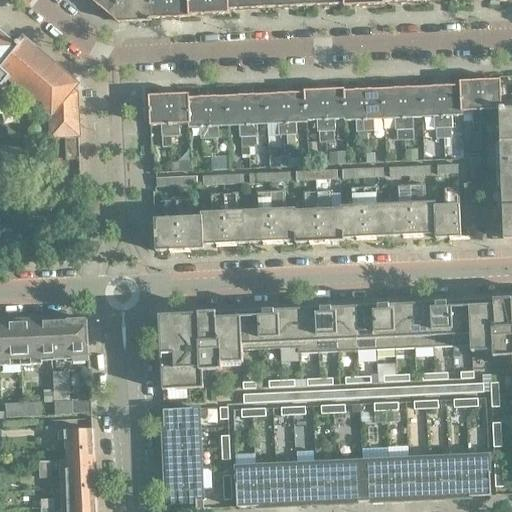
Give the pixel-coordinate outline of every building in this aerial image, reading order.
[(95,0),(94,2),(109,15),(120,0),(95,0)] [(120,0),(109,15),(118,23),(151,21),(151,19),(152,19),(151,0),(120,0)] [(151,0),(152,19),(159,19),(170,19),(169,0),(151,0)] [(169,0),(170,19),(180,18),(190,17),(190,15),(188,16),(187,0),(169,0)] [(187,0),(188,16),(190,15),(198,15),(198,16),(209,15),(207,0),(187,0)] [(207,0),(209,15),(219,15),(219,14),(228,14),(228,10),(227,0),(207,0)] [(227,0),(228,10),(237,9),(237,10),(247,10),(246,0),(227,0)] [(246,0),(247,10),(258,9),(258,8),(267,8),(266,0),(246,0)] [(266,0),(267,8),(276,7),(276,9),(286,8),(285,0),(266,0)] [(285,0),(286,8),(297,7),(297,6),(305,6),(305,0),(285,0)] [(0,92),(0,93),(3,95),(9,87),(6,84),(9,81),(26,95),(28,93),(51,113),(53,137),(65,137),(77,137),(78,137),(76,94),(72,90),(76,86),(21,38),(16,44),(0,30),(0,27),(0,92)] [(511,76),(499,77),(499,80),(501,80),(502,101),(502,108),(504,107),(505,108),(511,108),(511,76)] [(491,79),(480,80),(481,111),(499,111),(499,108),(502,108),(502,101),(501,80),(499,80),(491,80),(491,79)] [(460,82),(460,86),(461,112),(463,112),(472,112),(473,133),(481,133),(481,123),(483,123),(481,111),(480,80),(470,80),(470,81),(460,82)] [(452,85),(441,86),(443,128),(444,139),(451,138),(451,128),(452,128),(451,116),(463,115),(463,112),(461,112),(460,86),(452,86),(452,85)] [(431,87),(422,88),(423,117),(434,117),(434,128),(436,128),(436,139),(444,139),(443,128),(441,86),(431,86),(431,87)] [(413,87),(402,88),(404,130),(405,140),(413,140),(412,118),(423,117),(422,88),(413,88),(413,87)] [(392,89),(383,89),(384,119),(395,119),(395,130),(397,130),(397,141),(405,140),(404,130),(402,88),(392,88),(392,89)] [(315,91),(305,92),(305,93),(306,123),(307,123),(307,121),(317,120),(318,132),(319,132),(320,142),(327,142),(326,132),(324,89),(315,90),(315,91)] [(335,89),(324,89),(326,132),(327,142),(334,142),(334,131),(335,131),(335,120),(344,119),(345,121),(346,121),(344,89),(335,90),(335,89)] [(344,89),(346,121),(356,121),(356,132),(358,132),(358,142),(366,142),(365,132),(364,89),(353,90),(353,91),(344,91),(344,89)] [(374,89),(364,89),(365,132),(366,142),(373,142),(373,131),(374,131),(374,120),(384,119),(383,89),(374,90),(374,89)] [(296,92),(286,93),(288,135),(288,146),(295,146),(295,135),(297,135),(296,123),(306,123),(305,93),(296,93),(296,92)] [(288,135),(286,93),(275,93),(275,94),(266,95),(268,125),(268,136),(280,136),(288,135)] [(149,96),(150,126),(161,125),(162,137),(163,137),(163,147),(171,147),(171,137),(169,94),(159,95),(159,96),(149,96)] [(189,98),(190,98),(190,94),(180,95),(180,94),(169,94),(171,137),(180,136),(180,125),(189,124),(190,124),(189,98)] [(258,94),(247,95),(249,137),(249,147),(257,147),(256,137),(257,137),(257,125),(268,125),(266,95),(258,95),(258,94)] [(237,96),(227,97),(228,126),(239,126),(240,137),(242,137),(242,148),(249,147),(249,137),(247,95),(237,95),(237,96)] [(190,124),(189,124),(189,128),(201,128),(201,139),(202,139),(203,154),(203,157),(210,157),(210,154),(211,149),(210,139),(208,96),(198,97),(198,98),(190,98),(189,98),(190,124)] [(219,96),(208,96),(210,139),(211,149),(211,154),(218,154),(218,138),(219,138),(218,127),(228,126),(227,97),(219,97),(219,96)] [(499,108),(499,111),(500,142),(511,141),(511,108),(505,108),(504,107),(502,108),(499,108)] [(77,137),(65,137),(66,161),(68,161),(78,160),(77,137)] [(511,173),(511,141),(500,142),(495,142),(496,175),(511,173)] [(405,160),(415,160),(414,148),(404,148),(405,160)] [(345,165),(345,152),(329,153),(330,165),(345,165)] [(471,179),(478,179),(482,179),(480,154),(469,155),(471,179)] [(229,170),(228,156),(211,157),(212,171),(229,170)] [(289,167),(289,158),(289,157),(281,157),(281,167),(289,167)] [(69,186),(68,161),(66,161),(43,161),(44,187),(69,186)] [(436,174),(457,173),(456,164),(436,165),(436,174)] [(430,165),(409,166),(410,176),(430,175),(430,165)] [(409,166),(389,167),(390,177),(410,176),(409,166)] [(383,167),(363,168),(363,178),(384,177),(383,167)] [(363,168),(343,169),(343,179),(363,178),(363,168)] [(336,170),(316,171),(316,181),(337,180),(336,170)] [(316,171),(296,172),(296,182),(316,181),(316,171)] [(290,172),(269,173),(270,183),(290,182),(290,172)] [(269,173),(249,174),(250,184),(270,183),(269,173)] [(511,205),(511,173),(496,175),(498,206),(511,205)] [(243,174),(222,175),(222,185),(243,184),(243,174)] [(222,175),(202,176),(203,186),(222,185),(222,175)] [(197,176),(176,178),(176,187),(197,186),(197,176)] [(176,178),(156,179),(157,188),(176,187),(176,178)] [(465,209),(473,209),(476,208),(475,184),(464,184),(465,209)] [(424,185),(410,186),(413,237),(423,237),(423,235),(436,234),(434,206),(435,206),(435,203),(425,203),(424,185)] [(398,204),(388,205),(389,237),(403,236),(403,238),(413,237),(410,186),(397,186),(398,204)] [(351,206),(342,207),(343,239),(357,238),(357,240),(366,239),(364,187),(350,188),(351,206)] [(378,187),(364,187),(366,239),(376,239),(376,237),(389,237),(388,205),(379,205),(378,187)] [(444,206),(435,206),(434,206),(436,234),(436,238),(450,238),(450,239),(461,239),(459,206),(459,187),(443,187),(444,206)] [(284,191),(271,192),(273,244),(283,243),(283,242),(296,241),(294,209),(286,210),(284,191)] [(331,191),(317,192),(320,244),(330,243),(330,241),(343,241),(343,239),(342,207),(341,207),(341,209),(332,210),(331,191)] [(258,211),(248,211),(250,243),(263,242),(263,244),(273,244),(271,192),(257,192),(258,211)] [(296,209),(294,209),(296,241),(296,243),(310,242),(310,244),(320,244),(317,192),(303,193),(304,211),(296,211),(296,209)] [(238,193),(224,194),(227,246),(237,245),(237,244),(250,243),(248,211),(239,212),(238,193)] [(201,214),(201,217),(202,217),(204,245),(217,245),(217,246),(227,246),(224,194),(211,195),(211,213),(201,214)] [(191,199),(177,200),(180,252),(190,251),(190,250),(204,249),(204,245),(202,217),(201,217),(192,218),(191,199)] [(164,219),(155,220),(157,251),(171,250),(171,252),(180,252),(177,200),(164,201),(164,219)] [(503,231),(492,231),(492,235),(493,235),(493,240),(504,239),(511,238),(511,205),(502,206),(503,231)] [(466,234),(474,234),(478,234),(476,209),(465,210),(466,234)] [(510,300),(470,302),(472,345),(472,352),(493,351),(494,357),(511,356),(511,337),(511,335),(510,300)] [(470,302),(450,303),(452,346),(472,345),(470,302)] [(450,303),(431,304),(433,347),(452,346),(450,303)] [(412,304),(393,305),(395,349),(414,348),(412,304)] [(431,304),(412,304),(414,348),(433,347),(431,304)] [(393,305),(374,306),(376,350),(395,349),(393,305)] [(374,306),(355,307),(357,351),(376,350),(374,306)] [(355,307),(336,308),(338,352),(357,351),(355,307)] [(336,308),(317,309),(319,352),(338,352),(336,308)] [(317,309),(298,310),(300,353),(319,352),(317,309)] [(279,310),(260,311),(262,349),(281,349),(279,310)] [(298,310),(279,310),(281,349),(299,348),(299,353),(300,353),(298,310)] [(260,311),(241,312),(243,350),(262,349),(260,311)] [(241,312),(201,314),(202,351),(203,370),(223,370),(222,363),(244,362),(243,350),(241,312)] [(201,314),(160,316),(162,353),(202,351),(201,314)] [(86,320),(66,321),(67,357),(89,355),(88,321),(86,320)] [(66,321),(43,322),(45,358),(67,357),(66,321)] [(43,322),(21,323),(23,365),(31,365),(42,365),(41,358),(45,358),(43,322)] [(21,323),(0,323),(0,344),(1,367),(11,366),(23,365),(21,323)] [(202,351),(162,353),(163,390),(204,388),(203,370),(202,351)] [(70,393),(69,374),(53,375),(54,395),(70,393)] [(484,383),(474,384),(474,393),(484,392),(484,383)] [(498,383),(490,384),(491,396),(499,395),(498,383)] [(464,384),(454,385),(454,394),(464,393),(464,384)] [(474,384),(464,384),(464,393),(474,393),(474,384)] [(444,385),(434,386),(434,395),(444,394),(444,385)] [(454,385),(444,385),(444,394),(454,394),(454,385)] [(424,386),(414,387),(414,395),(424,395),(424,386)] [(434,386),(424,386),(424,395),(434,395),(434,386)] [(404,387),(394,388),(394,396),(404,396),(404,387)] [(414,387),(404,387),(404,396),(414,395),(414,387)] [(374,388),(364,389),(364,398),(374,397),(374,388)] [(384,388),(374,388),(374,397),(384,397),(384,388)] [(394,388),(384,388),(384,397),(394,396),(394,388)] [(354,389),(344,390),(344,399),(354,398),(354,389)] [(364,389),(354,389),(354,398),(364,398),(364,389)] [(45,402),(54,402),(54,390),(45,390),(45,402)] [(334,390),(324,391),(324,400),(334,399),(334,390)] [(344,390),(334,390),(334,399),(344,399),(344,390)] [(314,391),(304,392),(304,400),(314,400),(314,391)] [(324,391),(314,391),(314,400),(324,400),(324,391)] [(294,392),(284,393),(284,401),(294,401),(294,392)] [(304,392),(294,392),(294,401),(304,400),(304,392)] [(264,393),(254,394),(254,403),(264,402),(264,393)] [(274,393),(264,393),(264,402),(274,402),(274,393)] [(284,393),(274,393),(274,402),(284,401),(284,393)] [(254,394),(244,394),(244,403),(254,403),(254,394)] [(499,408),(499,395),(491,396),(491,408),(499,408)] [(478,407),(477,399),(465,400),(466,408),(478,407)] [(90,400),(72,401),(73,415),(91,414),(90,400)] [(454,409),(466,408),(465,400),(453,400),(454,409)] [(54,402),(55,408),(55,415),(73,415),(72,401),(54,402)] [(438,409),(437,401),(425,402),(426,410),(438,409)] [(426,410),(425,402),(413,402),(414,410),(426,410)] [(5,404),(5,410),(6,418),(41,417),(40,403),(5,404)] [(398,411),(398,403),(386,404),(386,412),(398,411)] [(386,412),(386,404),(373,404),(374,412),(386,412)] [(333,406),(333,414),(345,414),(345,405),(333,406)] [(333,414),(333,406),(321,406),(321,415),(333,414)] [(305,415),(305,407),(293,408),(293,416),(305,415)] [(228,420),(227,408),(219,408),(220,420),(228,420)] [(293,416),(293,408),(281,408),(281,416),(293,416)] [(200,429),(199,409),(163,411),(164,431),(200,429)] [(265,417),(265,409),(253,410),(253,418),(265,417)] [(253,418),(253,410),(241,410),(241,418),(253,418)] [(396,413),(386,413),(386,423),(397,422),(396,413)] [(500,423),(492,424),(493,436),(501,436),(500,423)] [(201,450),(200,429),(164,431),(165,451),(201,450)] [(93,449),(92,430),(58,432),(58,441),(64,440),(65,450),(93,449)] [(229,448),(229,436),(220,437),(221,449),(229,448)] [(501,448),(501,436),(493,436),(493,448),(501,448)] [(230,460),(229,448),(221,449),(222,461),(230,460)] [(39,470),(94,468),(93,449),(65,450),(65,461),(39,462),(39,470)] [(201,450),(165,451),(166,471),(201,469),(201,450)] [(490,496),(488,456),(468,457),(471,497),(489,497),(490,496)] [(451,498),(471,497),(468,457),(449,458),(451,498)] [(451,498),(449,458),(428,459),(431,499),(451,498)] [(411,500),(431,499),(428,459),(409,460),(411,500)] [(411,500),(409,460),(388,461),(391,501),(411,500)] [(391,501),(388,461),(356,462),(357,482),(369,482),(371,502),(391,501)] [(371,502),(369,482),(357,482),(356,462),(335,463),(337,504),(364,502),(371,502)] [(337,504),(335,463),(315,464),(317,505),(337,504)] [(502,463),(494,464),(494,476),(502,475),(502,463)] [(317,505),(315,464),(295,465),(297,505),(317,505)] [(297,505),(295,465),(275,466),(277,506),(297,505)] [(277,506),(275,466),(255,467),(257,507),(277,506)] [(257,507),(255,467),(235,468),(235,478),(237,507),(238,508),(257,507)] [(95,487),(94,468),(39,470),(40,479),(60,478),(60,488),(95,487)] [(166,471),(167,491),(202,490),(201,469),(166,471)] [(503,488),(502,475),(494,476),(495,488),(503,488)] [(231,488),(231,476),(222,477),(223,489),(231,488)] [(96,506),(95,487),(60,488),(61,500),(61,507),(96,506)] [(232,501),(231,488),(223,489),(223,501),(232,501)] [(203,509),(202,490),(167,491),(168,511),(196,510),(203,509)]
